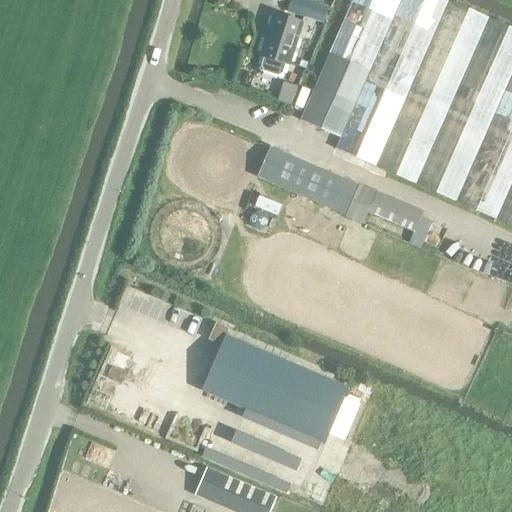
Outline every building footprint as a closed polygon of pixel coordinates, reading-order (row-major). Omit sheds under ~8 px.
[(305,0),(290,0),(287,11),(323,22),(328,7),(305,0)] [(353,0),(330,53),(301,120),(340,137),(334,150),(511,228),(511,29),(444,0),(353,0)] [(260,55),(264,56),(261,66),(264,71),(277,75),(282,73),(286,63),(289,64),(302,22),(273,13),(260,55)] [(285,79),(279,98),(292,102),(298,84),(285,79)] [(272,147),(258,177),(362,223),(368,211),(415,231),(410,242),(421,247),(432,222),(420,217),(422,212),(272,147)] [(261,226),(272,201),(262,197),(251,221),(261,226)] [(216,323),(208,339),(221,345),(201,390),(324,444),(349,389),(226,335),(229,328),(216,323)] [(243,511),(245,511),(254,493),(206,473),(199,491),(235,506),(234,508),(243,511)]
